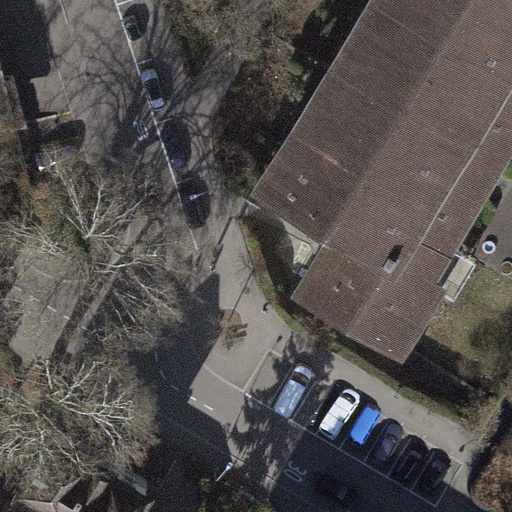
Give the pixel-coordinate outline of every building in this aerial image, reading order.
[(511,0),(363,0),(256,182),(327,223),(412,273),(511,104),(511,0)] [(0,188),(2,190),(22,183),(0,95),(0,188)] [(427,282),(412,273),(327,223),(286,293),(386,352),(394,340),(427,282)] [(152,511),(160,498),(176,467),(70,412),(30,489),(65,507),(62,511),(152,511)] [(183,511),(160,498),(152,511),(183,511)]
